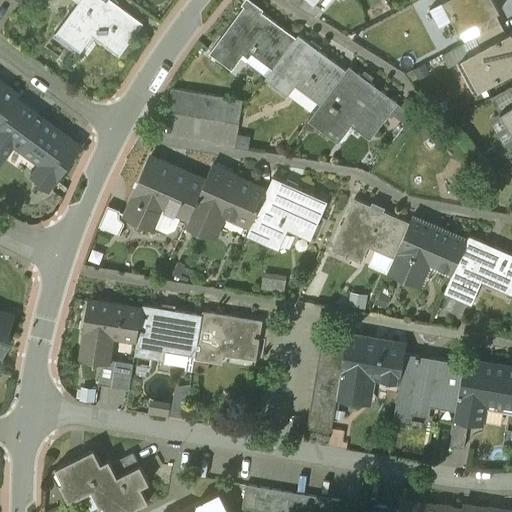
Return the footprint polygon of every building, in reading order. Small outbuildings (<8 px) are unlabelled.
[(110,0),(77,0),(54,33),(78,51),(79,50),(72,44),(85,27),(119,52),(141,23),(110,0)] [(314,2),(311,0),(289,0),(314,16),(321,7),(315,2),(314,2)] [(443,0),(459,31),(474,23),(495,12),(500,9),(499,8),(495,10),(490,0),(443,0)] [(296,37),(253,6),(250,11),(244,7),(211,52),(233,68),(243,54),(250,48),(274,66),(296,37)] [(495,12),(474,23),(479,34),(500,23),(495,12)] [(479,34),(475,36),(480,46),(506,33),(500,23),(479,34)] [(480,46),(462,56),(479,89),(511,71),(511,31),(511,30),(506,33),(480,46)] [(346,70),(298,34),(274,66),(265,78),(286,95),(297,81),(323,101),(346,70)] [(397,102),(349,66),(323,101),(309,120),(331,136),(347,115),(372,135),(397,102)] [(16,96),(0,83),(0,117),(13,99),(16,96)] [(184,90),(171,88),(167,111),(180,113),(184,90)] [(195,91),(184,90),(180,113),(192,115),(195,91)] [(207,93),(195,91),(192,115),(203,117),(207,93)] [(219,95),(207,93),(203,117),(215,119),(219,95)] [(230,97),(219,95),(215,119),(226,121),(230,97)] [(243,99),(230,97),(226,121),(239,123),(243,99)] [(62,134),(13,99),(0,117),(0,151),(2,152),(10,142),(39,163),(40,164),(55,144),(62,134)] [(406,99),(395,114),(406,123),(418,108),(406,99)] [(511,104),(500,111),(511,131),(511,104)] [(55,144),(40,164),(39,163),(31,174),(48,186),(70,155),(55,144)] [(205,180),(150,156),(124,214),(150,225),(161,200),(190,213),(205,180)] [(266,190),(211,166),(205,180),(190,213),(208,221),(215,207),(252,223),(266,190)] [(327,200),(273,175),(266,190),(252,223),(248,231),(272,242),(280,225),(283,220),(311,233),(327,200)] [(410,221),(355,197),(331,250),(351,258),(358,241),(394,256),(410,221)] [(120,209),(108,204),(99,225),(119,234),(124,222),(119,217),(119,212),(120,212),(120,211),(120,209)] [(467,241),(412,215),(410,221),(394,256),(391,263),(417,274),(423,261),(452,274),(467,241)] [(288,229),(280,225),(272,242),(270,246),(278,250),(284,249),(290,235),(288,229)] [(511,255),(469,236),(467,241),(452,274),(444,292),(471,304),(482,277),(511,290),(511,255)] [(142,308),(91,300),(81,356),(103,359),(108,360),(108,359),(112,335),(137,339),(142,308)] [(202,314),(143,304),(137,339),(135,354),(155,357),(159,333),(169,334),(167,344),(195,349),(191,370),(193,370),(195,359),(202,314)] [(0,355),(14,315),(0,310),(0,355)] [(262,320),(203,310),(202,314),(195,359),(217,363),(218,361),(215,361),(217,349),(256,356),(262,320)] [(347,337),(323,333),(321,346),(344,350),(347,337)] [(383,344),(347,337),(344,350),(342,361),(341,373),(339,382),(337,396),(357,399),(362,374),(400,380),(405,352),(406,344),(384,340),(383,344)] [(344,350),(321,346),(319,357),(342,361),(344,350)] [(464,363),(405,352),(400,380),(394,416),(412,419),(412,421),(422,423),(427,396),(457,402),(464,363)] [(342,361),(319,357),(317,369),(341,373),(342,361)] [(511,366),(465,358),(464,363),(457,402),(455,418),(481,423),(481,421),(476,421),(479,402),(511,407),(511,366)] [(133,363),(108,359),(108,360),(103,359),(98,384),(129,388),(133,363)] [(339,382),(315,378),(313,392),(337,396),(339,382)] [(337,396),(313,392),(311,404),(335,408),(337,396)] [(168,414),(168,400),(149,400),(149,413),(168,414)] [(335,408),(311,404),(309,416),(333,420),(335,408)] [(333,420),(309,416),(307,427),(331,432),(333,420)] [(468,423),(454,421),(450,446),(463,448),(468,423)] [(94,448),(56,467),(63,481),(60,482),(69,500),(92,489),(118,475),(111,462),(109,458),(101,462),(94,448)] [(133,452),(111,462),(118,475),(139,464),(133,452)] [(139,464),(118,475),(92,489),(101,506),(103,504),(107,511),(123,511),(148,500),(141,485),(149,481),(140,464),(139,464)] [(259,487),(246,484),(242,508),(255,510),(259,487)] [(266,511),(271,489),(259,487),(255,510),(265,511),(266,511)] [(278,511),(283,491),(271,489),(266,511),(278,511)] [(193,511),(230,511),(220,491),(197,502),(193,511)] [(291,511),(294,493),(283,491),(278,511),(291,511)] [(303,511),(306,495),(294,493),(291,511),(303,511)] [(315,511),(318,497),(306,495),(303,511),(315,511)] [(327,511),(330,499),(318,497),(315,511),(327,511)] [(340,511),(343,501),(330,499),(327,511),(340,511)] [(461,511),(462,510),(403,501),(401,509),(400,511),(461,511)]
